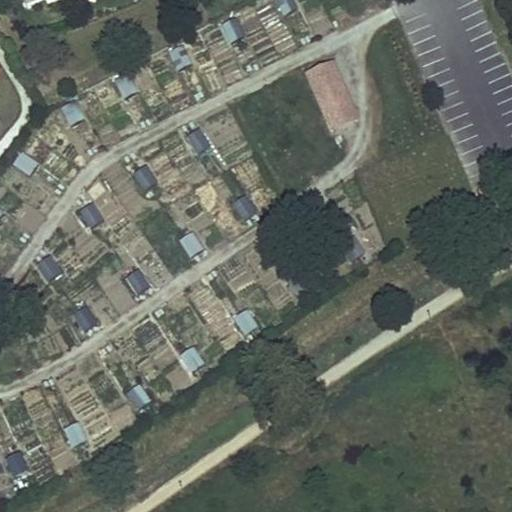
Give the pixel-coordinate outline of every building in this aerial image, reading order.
[(25,0),(39,34),(57,26),(63,12),(76,7),(89,1),(103,8),(121,0),(120,0),(25,0)] [(273,0),(283,18),(298,11),(291,0),(273,0)] [(103,8),(89,1),(76,7),(82,23),(95,18),(103,8)] [(82,23),(76,7),(63,12),(57,26),(69,28),(82,23)] [(307,77),(331,136),(359,125),(335,66),(307,77)] [(201,130),(185,139),(195,157),(211,148),(201,130)] [(20,155),(13,168),(31,178),(38,164),(20,155)] [(142,194),(157,186),(146,167),(131,176),(142,194)] [(246,198),(230,205),(240,226),(256,219),(246,198)] [(76,215),(89,233),(104,222),(92,204),(76,215)] [(192,234),(178,243),(190,261),(204,251),(192,234)] [(125,282),(137,299),(152,289),(139,272),(125,282)] [(86,310),(74,318),(84,335),(97,327),(86,310)] [(240,340),(257,332),(249,313),(232,321),(240,340)] [(180,358),(189,375),(204,367),(195,350),(180,358)] [(136,413),(150,405),(139,386),(125,394),(136,413)] [(69,450),(85,445),(78,426),(63,431),(69,450)] [(4,462),(14,482),(29,474),(19,454),(4,462)]
